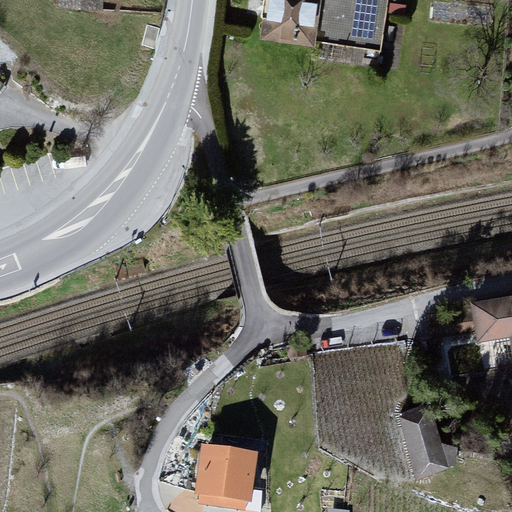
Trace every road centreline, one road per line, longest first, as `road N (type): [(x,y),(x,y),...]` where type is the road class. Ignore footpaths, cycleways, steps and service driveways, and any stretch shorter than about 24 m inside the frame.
road 1 (residential): [(168,97),(192,106),(205,124),(262,333)]
road 2 (residential): [(262,333),(511,285)]
road 3 (tertiary): [(0,268),(54,242),(108,197),(168,97)]
road 4 (residential): [(262,333),(164,430),(146,498)]
